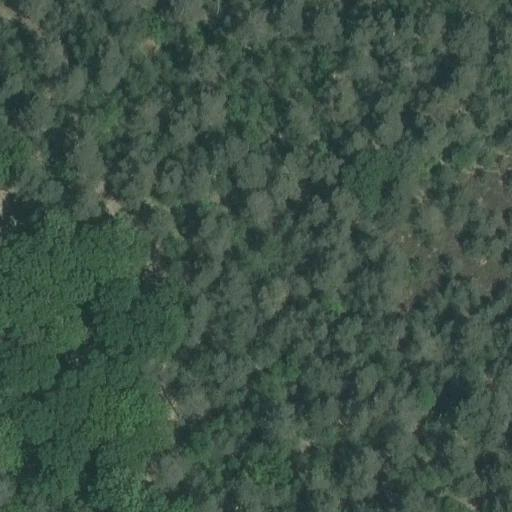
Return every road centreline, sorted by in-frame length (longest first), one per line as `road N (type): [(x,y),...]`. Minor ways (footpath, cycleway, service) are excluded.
road 1 (track): [(511,170),(0,204)]
road 2 (track): [(152,511),(0,218)]
road 3 (track): [(511,489),(187,511)]
